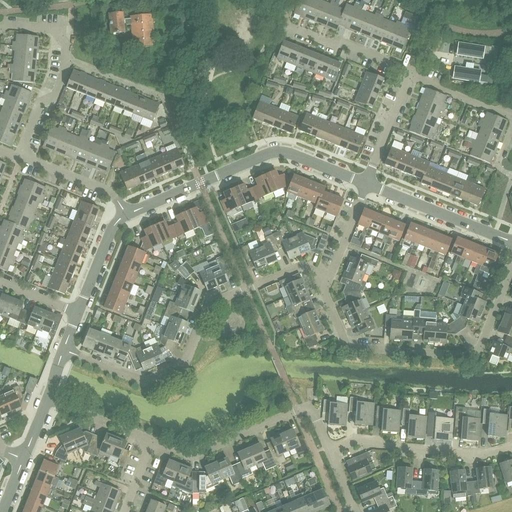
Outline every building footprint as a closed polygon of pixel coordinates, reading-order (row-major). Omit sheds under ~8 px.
[(298,0),(293,13),(305,18),(311,0),(298,0)] [(311,0),(305,18),(315,22),(323,2),(319,0),(311,0)] [(315,22),(326,26),(335,3),(331,2),(330,4),(323,2),(315,22)] [(326,26),(336,30),(347,5),(346,4),(344,10),(338,8),(339,5),(335,3),(326,26)] [(339,25),(349,29),(358,6),(354,4),(353,7),(347,5),(336,30),(337,30),(339,25)] [(349,29),(360,33),(368,13),(361,10),(362,8),(358,6),(349,29)] [(186,8),(179,9),(180,23),(189,22),(188,11),(186,11),(186,8)] [(155,46),(152,14),(129,16),(130,19),(123,19),(123,12),(109,14),(110,34),(125,32),(124,25),(130,25),(132,48),(155,46)] [(412,15),(405,12),(403,17),(410,20),(412,15)] [(370,37),(379,15),(375,13),(374,16),(368,13),(360,33),(370,37)] [(370,37),(381,42),(389,21),(383,19),(384,16),(379,15),(370,37)] [(381,42),(391,46),(400,23),(402,17),(399,15),(395,24),(389,21),(381,42)] [(414,31),(415,27),(411,26),(410,30),(404,27),(405,25),(400,23),(391,46),(403,50),(411,30),(414,31)] [(13,42),(12,46),(37,49),(38,37),(16,35),(16,42),(13,42)] [(276,58),(286,62),(293,45),(283,41),(276,58)] [(457,56),(482,60),(483,48),(459,44),(457,56)] [(286,62),(296,66),(303,49),(293,45),(286,62)] [(36,60),(37,49),(12,46),(12,47),(6,46),(6,50),(15,51),(14,58),(36,60)] [(296,66),(305,70),(312,53),(303,49),(296,66)] [(305,70),(315,74),(322,57),(312,53),(305,70)] [(315,74),(324,77),(331,60),(322,57),(315,74)] [(35,71),(36,60),(14,58),(13,65),(5,64),(5,68),(10,69),(35,71)] [(324,77),(334,81),(341,64),(331,60),(324,77)] [(480,71),(455,68),(453,80),(478,84),(480,71)] [(10,73),(12,73),(12,81),(33,83),(35,71),(10,69),(10,73)] [(66,87),(76,91),(83,74),(73,70),(66,87)] [(366,72),(362,82),(379,89),(383,79),(366,72)] [(76,91),(86,95),(92,78),(83,74),(76,91)] [(86,95),(95,99),(102,82),(92,78),(86,95)] [(95,99),(105,103),(111,86),(102,82),(95,99)] [(362,82),(359,92),(376,98),(379,89),(362,82)] [(6,91),(4,95),(27,104),(32,93),(11,85),(9,92),(6,91)] [(105,103),(114,106),(121,89),(111,86),(105,103)] [(446,96),(443,95),(426,88),(422,99),(445,109),(446,104),(443,103),(446,96)] [(114,106),(123,110),(130,93),(121,89),(114,106)] [(359,92),(355,101),(372,108),(376,98),(359,92)] [(123,110),(133,114),(140,97),(130,93),(123,110)] [(4,95),(3,99),(5,100),(3,107),(23,115),(27,104),(4,95)] [(133,114),(142,118),(149,101),(140,97),(133,114)] [(422,99),(417,110),(438,118),(440,111),(443,112),(445,109),(422,99)] [(152,122),(159,105),(149,101),(142,118),(152,122)] [(252,118),(262,122),(269,106),(259,102),(252,118)] [(272,126),(281,130),(288,113),(290,107),(281,103),(278,109),(272,126)] [(262,122),(272,126),(278,109),(269,106),(262,122)] [(0,117),(19,125),(23,115),(3,107),(0,113),(0,112),(0,117)] [(417,110),(413,120),(436,129),(438,126),(435,124),(438,118),(417,110)] [(291,134),(298,117),(288,113),(281,130),(291,134)] [(481,118),(479,122),(502,131),(507,120),(487,113),(484,119),(481,118)] [(299,131),(309,135),(316,118),(306,114),(299,131)] [(90,123),(96,126),(98,121),(97,120),(98,117),(93,115),(92,119),(91,118),(90,123)] [(309,135),(319,138),(327,117),(322,115),(320,119),(316,118),(309,135)] [(0,129),(15,136),(19,125),(0,117),(0,129)] [(328,142),(335,125),(337,120),(327,117),(319,138),(328,142)] [(161,128),(167,126),(167,125),(170,124),(168,119),(162,121),(163,122),(159,124),(160,126),(154,129),(155,131),(161,128)] [(409,131),(429,139),(432,132),(435,133),(435,134),(439,136),(440,132),(436,130),(436,129),(413,120),(409,131)] [(481,127),(478,134),(498,142),(502,131),(479,122),(478,126),(481,127)] [(328,142),(337,146),(344,129),(335,125),(328,142)] [(43,146),(54,151),(63,128),(59,126),(58,129),(51,126),(43,146)] [(54,151),(64,155),(72,135),(66,132),(67,130),(63,128),(54,151)] [(364,136),(359,135),(361,130),(356,128),(354,133),(347,150),(357,154),(364,136)] [(0,142),(10,147),(15,136),(0,129),(0,142)] [(337,146),(347,150),(354,133),(344,129),(337,146)] [(75,159),(85,164),(93,144),(87,141),(90,133),(87,132),(86,135),(85,134),(75,159)] [(64,155),(75,159),(85,134),(81,133),(79,138),(72,135),(64,155)] [(473,140),(472,144),(494,152),(498,142),(478,134),(475,141),(473,140)] [(96,168),(107,172),(115,152),(108,149),(109,147),(108,146),(110,142),(107,141),(106,145),(105,145),(96,168)] [(85,164),(96,168),(105,145),(101,143),(100,146),(93,144),(85,164)] [(384,165),(394,169),(401,151),(403,146),(398,144),(396,149),(391,147),(384,165)] [(469,155),(490,163),(494,152),(472,144),(470,148),(472,148),(469,155)] [(177,148),(167,153),(174,169),(184,165),(177,148)] [(394,169),(404,172),(410,155),(401,151),(394,169)] [(167,153),(157,157),(165,174),(174,169),(167,153)] [(404,172),(413,176),(420,159),(410,155),(404,172)] [(157,157),(148,161),(155,178),(165,174),(157,157)] [(420,183),(421,184),(429,163),(420,159),(413,176),(422,180),(420,183)] [(148,161),(139,165),(146,182),(155,178),(148,161)] [(421,184),(430,187),(437,170),(428,167),(430,163),(429,163),(421,184)] [(139,165),(129,169),(137,186),(146,182),(139,165)] [(440,191),(447,174),(448,170),(439,166),(437,170),(430,187),(440,191)] [(120,173),(127,190),(137,186),(129,169),(120,173)] [(284,174),(279,176),(278,176),(276,171),(265,175),(272,193),(283,188),(283,189),(288,186),(284,174)] [(440,191),(449,195),(456,178),(447,174),(440,191)] [(254,180),(257,186),(252,188),(257,200),(262,198),(262,197),(272,193),(265,175),(254,180)] [(294,175),(287,193),(285,197),(295,201),(297,197),(304,179),(294,175)] [(449,195),(459,199),(465,181),(456,178),(449,195)] [(25,179),(20,190),(43,200),(45,195),(42,194),(45,187),(25,179)] [(297,197),(307,201),(314,183),(304,179),(297,197)] [(459,199),(468,202),(475,185),(465,181),(459,199)] [(307,201),(316,204),(317,205),(322,192),(323,192),(325,188),(314,183),(307,201)] [(251,202),(257,200),(252,188),(246,190),(244,185),(234,189),(241,206),(251,202)] [(478,206),(485,189),(475,185),(468,202),(478,206)] [(221,202),(225,213),(241,206),(234,189),(223,193),(226,199),(221,202)] [(20,190),(16,201),(36,209),(39,203),(42,204),(43,200),(20,190)] [(315,209),(325,213),(332,196),(323,192),(322,192),(317,205),(316,204),(315,209)] [(336,217),(343,200),(332,196),(325,213),(336,217)] [(16,201),(12,211),(35,221),(36,217),(34,215),(36,209),(16,201)] [(54,204),(46,201),(44,207),(51,210),(54,204)] [(82,202),(78,212),(95,219),(99,209),(82,202)] [(204,211),(198,214),(196,208),(186,213),(193,230),(200,227),(205,236),(206,236),(207,237),(214,234),(204,211)] [(64,209),(63,216),(73,217),(73,210),(64,209)] [(364,228),(361,234),(365,236),(374,213),(364,209),(357,225),(364,228)] [(4,220),(4,221),(28,230),(30,224),(33,225),(33,224),(37,226),(38,222),(35,221),(12,211),(8,221),(4,220)] [(78,212),(74,221),(91,228),(95,219),(78,212)] [(183,235),(182,234),(193,230),(186,213),(175,217),(178,223),(173,225),(178,237),(183,235)] [(371,231),(378,233),(384,217),(374,213),(365,236),(369,237),(371,231)] [(381,242),(385,244),(394,221),(384,217),(378,233),(384,236),(381,242)] [(4,221),(0,229),(0,231),(22,240),(24,236),(21,235),(24,229),(27,231),(28,230),(4,221)] [(74,221),(70,231),(87,237),(91,228),(74,221)] [(405,225),(394,221),(385,244),(389,245),(392,239),(398,241),(405,225)] [(172,240),(177,237),(172,225),(167,228),(164,222),(154,226),(161,243),(172,239),(172,240)] [(410,223),(401,246),(408,248),(402,263),(406,264),(412,250),(421,227),(410,223)] [(142,243),(139,251),(144,253),(145,250),(146,251),(151,248),(161,243),(154,226),(144,231),(146,236),(140,238),(142,243)] [(268,227),(262,230),(265,236),(271,233),(268,227)] [(418,245),(424,248),(431,231),(421,227),(412,250),(415,251),(418,245)] [(0,231),(0,243),(16,250),(18,243),(21,245),(23,241),(22,240),(0,231)] [(70,231),(66,240),(83,247),(87,237),(70,231)] [(428,257),(431,258),(432,258),(441,236),(431,231),(424,248),(430,250),(428,257)] [(278,249),(284,247),(289,260),(299,255),(292,237),(283,241),(279,232),(272,235),(274,238),(273,238),(276,245),(276,246),(278,249)] [(299,255),(309,251),(315,249),(314,249),(315,248),(314,247),(316,240),(303,235),(302,233),(292,237),(299,255)] [(321,237),(316,249),(322,252),(328,236),(322,234),(321,237)] [(267,244),(259,247),(266,265),(277,261),(271,248),(276,246),(276,245),(273,238),(274,238),(272,235),(265,238),(267,244)] [(353,244),(361,247),(364,239),(357,236),(353,244)] [(445,256),(446,252),(451,240),(441,236),(432,258),(431,258),(430,261),(434,263),(435,260),(438,253),(445,256)] [(457,237),(450,254),(457,256),(452,269),(455,270),(458,264),(467,242),(457,237)] [(66,240),(62,249),(80,256),(83,247),(66,240)] [(240,248),(244,256),(249,254),(256,270),(266,265),(259,247),(256,242),(248,246),(248,245),(240,248)] [(465,259),(471,262),(477,246),(467,242),(458,264),(462,265),(465,259)] [(0,243),(0,255),(14,262),(16,257),(13,256),(16,250),(0,243)] [(477,264),(474,271),(473,274),(477,275),(487,250),(477,246),(471,262),(477,264)] [(144,253),(139,251),(128,247),(124,257),(141,264),(145,254),(144,253)] [(62,249),(59,259),(76,266),(80,256),(62,249)] [(498,254),(487,250),(477,275),(475,281),(479,283),(484,272),(490,275),(492,270),(492,269),(498,254)] [(12,266),(14,262),(0,255),(0,268),(7,272),(10,265),(12,266)] [(361,255),(359,261),(350,257),(348,262),(349,263),(347,268),(364,274),(368,264),(375,267),(378,261),(361,255)] [(216,259),(218,265),(210,268),(217,286),(227,282),(221,266),(226,264),(223,256),(216,259)] [(124,257),(120,267),(137,274),(141,264),(124,257)] [(23,258),(21,264),(28,267),(30,261),(23,258)] [(406,265),(413,268),(416,261),(409,258),(406,265)] [(59,259),(55,268),(72,275),(76,266),(59,259)] [(186,262),(181,265),(181,266),(190,275),(194,271),(186,262)] [(20,276),(24,278),(26,273),(24,272),(26,270),(21,266),(17,271),(21,274),(20,276)] [(185,279),(190,275),(181,266),(177,270),(185,279)] [(120,267),(116,277),(133,284),(137,274),(120,267)] [(55,268),(51,278),(68,285),(72,275),(55,268)] [(207,291),(217,286),(210,268),(199,273),(207,291)] [(351,281),(347,292),(361,292),(363,292),(366,283),(361,281),(364,274),(347,268),(345,273),(344,272),(342,277),(351,281)] [(282,287),(283,287),(288,297),(304,290),(302,285),(303,284),(301,279),(302,279),(299,273),(279,282),(282,287)] [(116,277),(112,287),(129,294),(133,284),(116,277)] [(47,288),(64,295),(68,285),(51,278),(47,288)] [(475,281),(472,288),(478,290),(480,283),(479,283),(475,281)] [(265,288),(267,293),(278,289),(276,283),(265,288)] [(201,292),(183,285),(179,295),(197,302),(201,292)] [(154,295),(160,297),(163,289),(157,286),(154,295)] [(112,287),(108,297),(125,304),(129,294),(112,287)] [(476,293),(464,288),(460,297),(465,299),(463,305),(482,313),(486,303),(474,298),(476,293)] [(440,289),(438,295),(444,297),(446,291),(440,289)] [(288,315),(293,313),(304,308),(301,303),(310,299),(308,294),(306,295),(304,290),(288,297),(291,304),(285,307),(288,315)] [(346,312),(348,317),(364,310),(360,300),(362,299),(360,293),(361,292),(347,292),(351,304),(343,307),(345,312),(346,312)] [(0,298),(0,314),(5,316),(12,299),(2,295),(0,298)] [(179,295),(175,304),(169,302),(167,309),(190,318),(192,313),(197,302),(179,295)] [(121,315),(121,314),(125,304),(108,297),(104,308),(121,315)] [(27,311),(21,309),(23,303),(12,299),(5,316),(10,318),(7,325),(17,328),(18,327),(20,328),(27,311)] [(157,305),(151,302),(148,310),(154,312),(157,305)] [(463,325),(466,318),(477,323),(482,313),(463,305),(459,315),(459,317),(458,318),(455,315),(451,317),(454,321),(453,321),(460,331),(465,328),(463,325)] [(27,325),(38,329),(45,312),(34,308),(32,313),(27,311),(20,328),(24,329),(25,325),(27,325)] [(297,318),(301,328),(318,321),(316,316),(317,316),(315,311),(306,314),(304,308),(293,313),(295,319),(297,318)] [(511,310),(507,308),(502,320),(511,323),(511,310)] [(164,316),(169,318),(166,327),(186,335),(184,334),(188,324),(190,318),(167,309),(164,316)] [(375,329),(373,325),(371,319),(368,320),(364,310),(348,317),(350,322),(349,322),(351,328),(360,324),(364,333),(375,329)] [(411,341),(412,328),(418,328),(419,318),(420,310),(414,310),(413,310),(413,312),(403,311),(402,321),(400,340),(411,341)] [(49,334),(54,336),(59,324),(53,322),(56,316),(45,312),(38,329),(49,334)] [(385,327),(391,327),(389,339),(400,340),(402,321),(396,321),(396,316),(385,315),(385,327)] [(424,329),(423,342),(434,343),(435,324),(436,319),(419,318),(418,328),(424,329)] [(151,321),(145,319),(144,319),(141,326),(145,329),(146,324),(149,325),(151,321)] [(498,332),(510,336),(508,342),(511,343),(511,323),(502,320),(498,332)] [(317,340),(315,334),(323,331),(321,325),(320,326),(318,321),(301,328),(305,338),(304,339),(306,345),(307,344),(309,348),(317,344),(316,340),(317,340)] [(446,325),(435,324),(434,343),(445,344),(446,329),(452,330),(455,335),(460,331),(453,321),(449,324),(446,325)] [(180,345),(180,344),(182,345),(186,335),(166,327),(162,337),(180,345)] [(89,329),(82,346),(93,350),(100,333),(89,329)] [(93,350),(103,354),(110,337),(100,333),(93,350)] [(8,335),(5,343),(13,345),(15,338),(8,335)] [(103,354),(113,358),(120,341),(110,337),(103,354)] [(136,349),(130,346),(130,345),(120,341),(113,358),(123,363),(128,352),(129,353),(133,360),(138,358),(143,371),(154,366),(146,348),(142,350),(140,348),(136,349)] [(506,361),(509,354),(511,355),(511,343),(508,342),(505,347),(494,342),(489,354),(506,361)] [(157,344),(146,348),(154,366),(164,362),(157,344)] [(4,367),(1,374),(7,377),(10,369),(4,367)] [(12,388),(13,391),(4,395),(10,411),(15,409),(16,412),(22,410),(17,399),(23,397),(18,386),(12,388)] [(6,413),(10,411),(4,395),(0,396),(0,415),(1,418),(8,416),(6,413)] [(372,426),(372,422),(374,404),(357,402),(357,399),(350,398),(349,412),(355,413),(354,424),(372,426)] [(324,400),(323,413),(328,414),(327,425),(345,426),(346,418),(347,404),(336,403),(329,403),(330,401),(324,400)] [(398,433),(400,411),(383,409),(383,407),(377,407),(376,419),(382,420),(381,431),(398,433)] [(454,428),(461,428),(460,440),(478,441),(480,420),(466,418),(467,410),(465,408),(456,407),(454,428)] [(401,425),(408,426),(407,437),(424,439),(426,417),(409,415),(409,409),(402,409),(401,425)] [(487,436),(505,437),(507,415),(489,414),(489,410),(483,410),(482,424),(488,425),(487,436)] [(428,428),(434,428),(433,440),(451,441),(453,419),(435,418),(436,412),(429,411),(428,428)] [(303,455),(309,453),(303,439),(297,441),(292,430),(291,428),(280,432),(288,451),(294,448),(298,456),(303,454),(303,455)] [(84,452),(91,455),(97,439),(85,434),(83,435),(80,429),(70,433),(77,450),(82,447),(84,452)] [(270,439),(275,451),(270,453),(275,466),(286,462),(282,453),(288,451),(280,432),(270,437),(271,439),(270,439)] [(67,454),(77,450),(70,433),(60,438),(67,454)] [(106,434),(103,441),(97,439),(91,455),(97,457),(99,454),(108,457),(109,455),(117,436),(107,433),(107,435),(106,434)] [(127,456),(122,454),(126,443),(125,442),(126,440),(117,436),(109,455),(120,459),(117,465),(123,467),(127,456)] [(265,471),(275,467),(275,466),(270,453),(264,455),(259,444),(258,442),(248,447),(255,465),(262,462),(265,471)] [(242,465),(237,467),(242,478),(242,479),(252,474),(250,468),(255,465),(248,447),(237,452),(238,453),(237,454),(242,465)] [(67,456),(57,451),(54,457),(61,460),(65,462),(67,456)] [(356,457),(358,463),(347,467),(353,481),(371,473),(368,464),(372,462),(368,452),(356,457)] [(233,486),(243,481),(242,479),(242,478),(237,467),(232,470),(227,458),(215,463),(223,479),(229,477),(233,486)] [(169,461),(164,472),(159,470),(154,484),(164,487),(167,479),(173,482),(181,463),(170,459),(169,461)] [(44,460),(39,471),(54,477),(58,466),(44,460)] [(506,483),(511,481),(511,460),(500,464),(506,483)] [(191,470),(190,469),(191,467),(181,463),(173,482),(179,484),(178,487),(183,489),(184,487),(192,489),(192,493),(198,493),(199,480),(186,481),(191,470)] [(209,479),(205,479),(205,474),(199,474),(199,480),(198,493),(205,493),(205,490),(218,485),(217,482),(223,479),(215,463),(204,468),(209,479)] [(476,469),(478,481),(471,482),(473,494),(475,494),(479,494),(479,489),(492,487),(490,467),(476,469)] [(73,476),(73,477),(77,479),(81,470),(77,468),(74,474),(73,476)] [(396,488),(405,489),(405,495),(416,496),(417,481),(411,481),(412,469),(398,468),(396,488)] [(423,482),(417,481),(416,496),(427,496),(428,491),(437,491),(438,471),(424,470),(423,482)] [(450,472),(452,492),(453,497),(462,496),(471,496),(473,495),(473,494),(471,482),(465,482),(464,470),(450,472)] [(39,471),(35,481),(50,487),(54,477),(39,471)] [(310,486),(316,484),(314,477),(307,480),(310,486)] [(121,491),(101,483),(102,480),(97,478),(96,481),(95,481),(94,485),(99,487),(97,494),(117,502),(121,491)] [(35,481),(31,491),(46,497),(50,487),(35,481)] [(383,488),(379,490),(376,482),(357,490),(363,503),(374,498),(376,503),(388,498),(383,488)] [(308,511),(314,511),(319,510),(309,487),(308,483),(304,484),(307,491),(301,494),(308,511)] [(322,489),(316,492),(313,486),(309,487),(319,510),(329,506),(322,489)] [(290,496),(293,502),(296,511),(308,511),(301,494),(294,497),(292,490),(289,492),(290,496)] [(31,491),(27,501),(42,507),(46,497),(31,491)] [(113,511),(117,502),(97,494),(95,500),(86,496),(84,500),(113,511)] [(288,504),(283,507),(284,511),(296,511),(293,502),(290,496),(286,498),(288,504)] [(392,496),(388,498),(376,503),(378,509),(370,511),(388,511),(388,510),(397,506),(392,496)] [(239,500),(241,505),(241,504),(242,507),(248,505),(244,497),(239,500)] [(68,506),(70,502),(60,498),(59,501),(62,503),(68,506)] [(284,511),(283,507),(277,509),(272,499),(268,501),(273,511),(284,511)] [(112,511),(113,511),(84,500),(83,504),(92,507),(89,511),(112,511)] [(146,511),(150,511),(163,511),(166,506),(151,500),(146,511)] [(27,501),(23,511),(25,511),(39,511),(42,507),(27,501)] [(273,511),(268,501),(264,503),(268,511),(273,511)]
